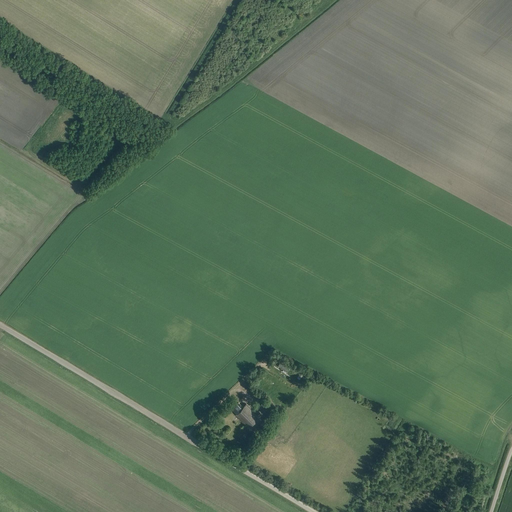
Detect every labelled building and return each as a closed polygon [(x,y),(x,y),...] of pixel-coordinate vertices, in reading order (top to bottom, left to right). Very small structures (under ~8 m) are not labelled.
[(289,367),(280,362),(278,366),(287,372),(289,367)] [(268,417),(277,409),(267,400),(259,408),(268,417)] [(243,407),(239,402),(232,409),(236,413),(235,414),(251,430),(262,419),(247,404),(243,407)] [(225,413),(243,432),(247,428),(229,410),(225,413)] [(264,445),(269,449),(273,443),(268,439),(264,445)]
